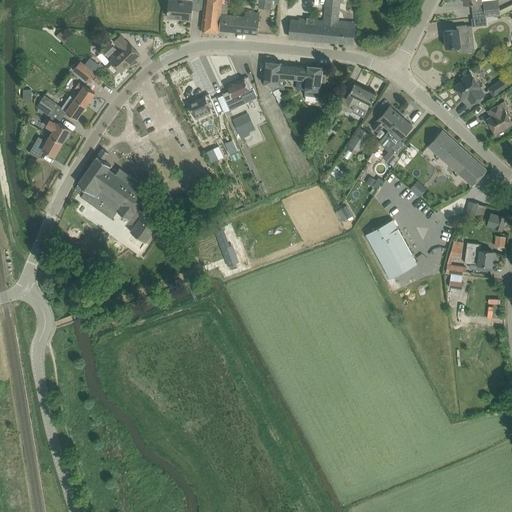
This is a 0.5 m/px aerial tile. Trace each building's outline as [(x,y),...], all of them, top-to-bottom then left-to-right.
[(219,30),(258,34),(260,13),(246,12),(246,16),(227,14),(228,4),(230,4),(230,0),(205,0),(202,31),(219,32),(219,30)] [(272,0),(259,0),(258,9),(272,10),(272,0)] [(346,21),(338,20),(340,0),(326,0),(325,20),(301,18),(301,19),(292,18),(290,37),(353,43),(355,27),(345,26),(346,21)] [(499,0),(483,2),(485,15),(500,14),(499,0)] [(167,17),(191,19),(193,3),(169,1),(167,17)] [(496,15),(471,17),(472,25),(487,23),(487,22),(497,20),(496,15)] [(456,29),(445,31),(446,47),(459,46),(460,52),(474,51),(472,33),(467,34),(466,26),(466,25),(456,26),(456,29)] [(64,30),(59,36),(66,41),(71,36),(64,30)] [(111,62),(106,67),(114,76),(120,70),(121,72),(139,54),(121,35),(114,41),(122,50),(111,61),(111,62)] [(106,39),(99,46),(103,50),(102,51),(109,58),(117,50),(106,39)] [(86,63),(95,70),(100,64),(90,57),(86,63)] [(74,70),(79,74),(90,83),(97,74),(81,61),(74,70)] [(268,84),(272,91),(278,88),(285,89),(286,81),(305,83),(304,97),(320,99),(321,83),(324,83),(326,82),(326,76),(325,75),(322,74),(323,67),(307,66),(307,67),(281,65),(281,63),(266,62),(264,84),(268,84)] [(463,80),(454,86),(463,99),(467,96),(472,103),(485,94),(471,73),(462,79),(463,80)] [(230,90),(223,93),(226,100),(227,103),(231,110),(238,107),(237,106),(246,102),(246,103),(258,97),(253,88),(248,77),(228,86),(229,88),(230,90)] [(492,94),(508,87),(505,79),(489,85),(492,94)] [(81,91),(75,99),(85,107),(95,93),(79,82),(75,87),(81,91)] [(336,105),(351,113),(356,104),(366,110),(370,103),(371,103),(376,94),(355,84),(347,99),(341,96),(336,105)] [(278,88),(272,91),(282,109),(283,111),(286,117),(292,114),(289,108),(287,106),(278,88)] [(32,89),(24,89),(24,101),(32,101),(32,89)] [(192,106),(188,107),(196,124),(219,115),(210,94),(190,102),(192,106)] [(40,101),(53,109),(57,104),(44,95),(40,101)] [(85,107),(75,99),(70,95),(65,102),(61,108),(77,119),(85,107)] [(40,101),(37,105),(49,114),(53,109),(40,101)] [(488,119),(495,133),(511,124),(504,111),(509,108),(505,101),(488,111),(492,117),(488,119)] [(383,125),(389,130),(401,116),(390,106),(372,126),(378,131),(383,125)] [(248,113),(233,119),(241,138),(250,135),(249,131),(255,128),(248,113)] [(328,123),(332,125),(336,115),(333,114),(328,123)] [(412,126),(401,116),(389,130),(391,132),(386,139),(392,144),(398,138),(400,140),(412,126)] [(58,140),(63,143),(71,129),(58,122),(57,124),(49,119),(45,126),(53,131),(52,133),(50,135),(58,140)] [(348,148),(356,154),(370,135),(362,129),(348,148)] [(441,129),(427,145),(473,186),(486,170),(441,129)] [(39,137),(29,153),(39,158),(44,150),(55,157),(63,143),(58,140),(50,135),(47,141),(39,137)] [(225,143),(230,154),(238,151),(232,140),(225,143)] [(214,148),(206,152),(211,163),(219,159),(214,148)] [(137,209),(147,196),(142,192),(146,187),(138,182),(139,180),(121,167),(117,174),(109,168),(112,164),(105,158),(108,153),(103,149),(78,183),(86,189),(81,196),(112,218),(117,211),(129,220),(131,216),(138,221),(130,231),(145,242),(159,223),(152,218),(157,212),(148,206),(143,213),(137,209)] [(393,164),(395,161),(393,159),(398,153),(392,149),(384,158),(390,163),(390,162),(393,164)] [(40,160),(29,158),(27,169),(34,170),(35,167),(38,168),(40,160)] [(366,182),(372,186),(376,180),(370,176),(366,182)] [(411,188),(420,196),(427,188),(418,180),(411,188)] [(465,215),(483,221),(487,206),(487,205),(470,200),(465,215)] [(336,211),(342,223),(354,215),(347,204),(336,211)] [(487,225),(502,230),(506,217),(491,213),(487,225)] [(366,234),(390,278),(417,263),(393,219),(366,234)] [(221,248),(228,246),(222,228),(215,231),(221,248)] [(505,246),(506,236),(496,235),(494,245),(505,246)] [(447,264),(451,264),(454,255),(462,256),(464,242),(455,240),(447,264)] [(466,263),(470,263),(492,266),(494,252),(480,250),(481,244),(473,243),(468,242),(466,263)] [(237,254),(225,258),(228,266),(240,262),(237,254)] [(447,273),(466,276),(467,266),(453,265),(448,264),(447,273)] [(459,278),(459,275),(452,274),(450,287),(464,289),(465,282),(458,281),(459,278)]
